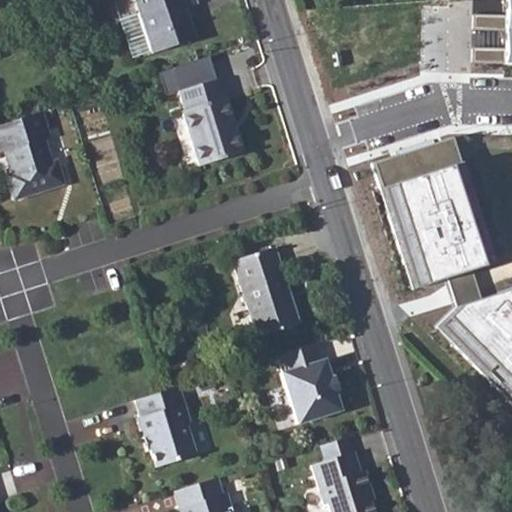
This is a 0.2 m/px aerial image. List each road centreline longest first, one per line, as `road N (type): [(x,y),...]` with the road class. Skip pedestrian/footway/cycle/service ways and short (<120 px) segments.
road 1 (residential): [(327,179),(8,284)]
road 2 (tertiary): [(426,488),(327,179)]
road 3 (residential): [(81,511),(8,284)]
road 4 (residential): [(316,144),(451,102),(511,104)]
road 5 (track): [(373,324),(407,325),(511,435)]
road 6 (tertiary): [(316,144),(269,0)]
